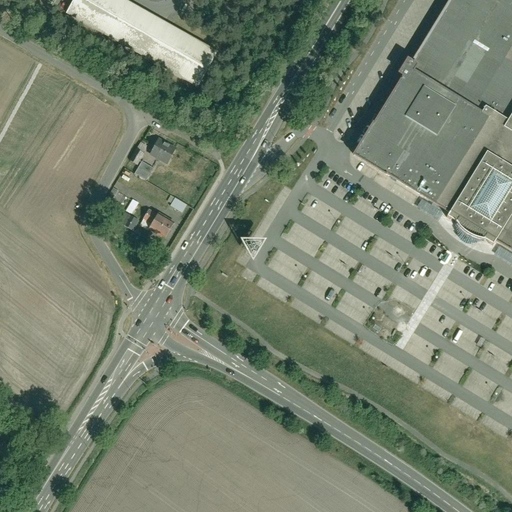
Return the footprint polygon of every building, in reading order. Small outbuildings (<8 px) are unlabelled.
[(197,89),(217,54),(122,0),(73,0),(65,15),(197,89)] [(511,0),(443,0),(401,66),(394,61),(385,75),(392,79),(340,157),(431,214),(428,218),(436,223),(435,226),(438,231),(444,236),(456,241),(463,243),(467,246),(473,250),(479,241),(511,261),(511,0)] [(175,150),(158,141),(150,155),(167,164),(175,150)] [(137,169),(134,176),(146,183),(152,172),(140,165),(143,158),(137,155),(131,166),(137,169)] [(179,214),(183,205),(169,197),(164,206),(179,214)] [(175,228),(153,213),(143,228),(166,243),(175,228)] [(125,214),(118,227),(131,235),(139,222),(125,214)]
